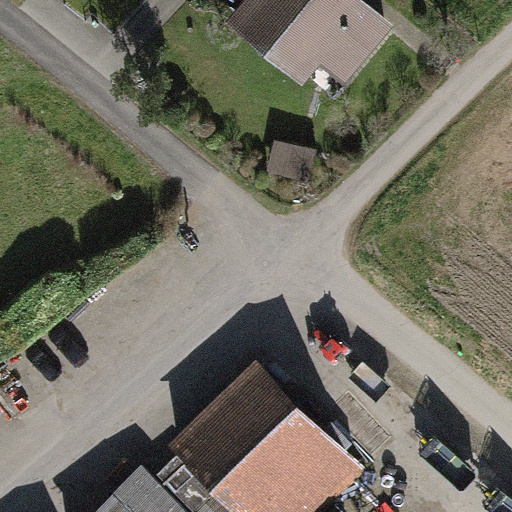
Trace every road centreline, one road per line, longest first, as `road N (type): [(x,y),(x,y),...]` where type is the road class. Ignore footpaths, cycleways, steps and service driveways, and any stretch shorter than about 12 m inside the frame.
road 1 (residential): [(3,511),(297,248)]
road 2 (track): [(0,14),(297,248)]
road 3 (track): [(511,41),(297,248)]
road 4 (track): [(511,425),(297,248)]
